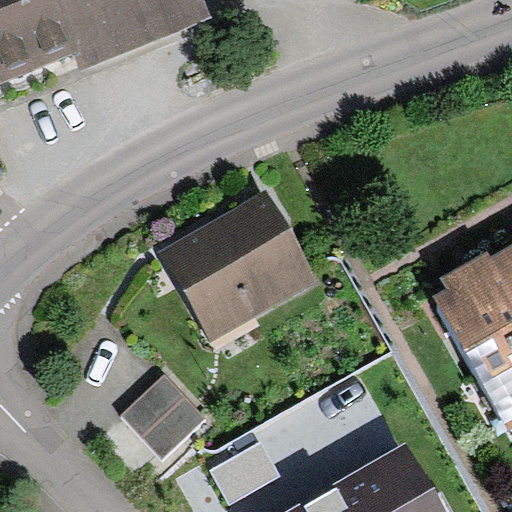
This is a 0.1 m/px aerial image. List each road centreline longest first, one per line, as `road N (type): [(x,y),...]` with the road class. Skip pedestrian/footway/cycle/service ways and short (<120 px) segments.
road 1 (residential): [(511,24),(276,110),(121,185),(0,271)]
road 2 (residential): [(0,402),(96,511)]
